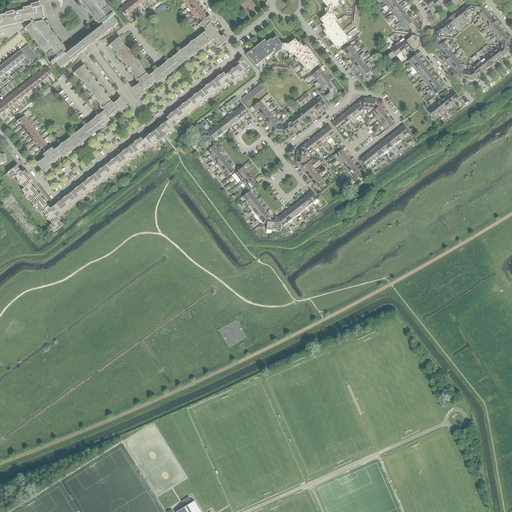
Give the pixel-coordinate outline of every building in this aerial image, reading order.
[(51,64),(51,65),(52,65),(53,65),(56,63),(60,69),(87,48),(91,45),(118,24),(113,18),(113,17),(114,17),(113,16),(113,15),(112,15),(111,16),(110,16),(113,13),(102,0),(80,0),(80,1),(99,25),(107,18),(109,21),(86,39),(85,40),(82,41),(75,47),(60,59),(58,57),(66,50),(50,30),(48,20),(34,23),(35,25),(34,26),(31,23),(25,28),(41,49),(52,62),(51,63),(51,64)] [(130,0),(127,2),(133,10),(135,13),(137,12),(134,9),(137,7),(131,0),(130,0)] [(131,0),(137,7),(139,10),(141,9),(138,6),(141,4),(137,0),(131,0)] [(197,1),(196,0),(187,7),(190,11),(200,4),(199,3),(197,5),(195,2),(197,1)] [(337,2),(335,0),(322,0),(322,1),(327,8),(327,11),(334,12),(334,8),(339,4),(337,2)] [(395,1),(393,0),(387,0),(384,3),(386,6),(385,7),(384,7),(382,8),(383,10),(395,1)] [(429,9),(434,5),(429,0),(424,0),(423,1),(429,9)] [(398,6),(395,1),(383,10),(385,12),(387,10),(388,9),(390,12),(398,6)] [(31,6),(27,7),(23,8),(23,10),(14,12),(14,11),(6,13),(6,14),(0,15),(0,27),(23,23),(23,22),(30,20),(30,22),(31,22),(44,19),(42,10),(42,6),(40,6),(39,2),(31,5),(31,6)] [(130,12),(133,10),(127,2),(123,6),(129,13),(131,16),(133,15),(130,12)] [(470,11),(474,11),(475,4),(469,3),(468,3),(467,4),(463,7),(468,13),(468,12),(470,11)] [(193,16),(203,8),(203,7),(200,9),(198,6),(201,5),(200,4),(190,11),(193,16)] [(481,4),(475,4),(474,11),(477,11),(479,14),(485,9),(482,5),(481,5),(481,4)] [(126,15),(129,13),(123,6),(119,9),(127,20),(129,18),(126,15)] [(389,17),(390,19),(401,10),(398,6),(390,12),(393,14),(392,15),(391,15),(389,17)] [(469,14),(468,12),(468,13),(463,7),(459,10),(467,20),(469,19),(467,16),(469,14)] [(204,9),(203,8),(193,16),(197,20),(206,12),(206,11),(203,13),(201,10),(204,9)] [(477,20),(478,21),(488,13),(485,9),(479,14),(477,15),(479,18),(477,20)] [(397,20),(405,14),(401,10),(390,19),(387,21),(389,23),(394,19),(394,18),(395,17),(397,20)] [(461,21),(464,19),(466,21),(467,20),(459,10),(455,13),(461,21)] [(322,25),(325,30),(335,22),(337,20),(333,15),(334,12),(327,11),(326,14),(319,20),(323,24),(322,25)] [(205,14),(207,13),(206,12),(197,20),(200,24),(209,17),(209,16),(207,18),(205,14)] [(458,23),(461,21),(455,13),(451,17),(459,27),(460,26),(458,23)] [(488,13),(478,21),(479,23),(482,21),(484,24),(492,18),(488,13)] [(397,27),(408,18),(405,14),(397,20),(399,23),(398,24),(397,24),(395,25),(397,27)] [(200,24),(205,31),(209,36),(216,30),(213,28),(210,24),(213,22),(211,20),(209,17),(200,24)] [(457,28),(459,27),(451,17),(447,20),(452,27),(455,25),(457,28)] [(411,22),(408,18),(397,27),(398,29),(400,27),(402,26),(404,29),(407,26),(411,22)] [(483,28),(485,30),(495,22),(492,18),(484,24),(486,26),(483,28)] [(452,27),(447,20),(442,23),(450,34),(452,35),(453,34),(450,30),(452,27)] [(323,31),(330,40),(342,31),(335,22),(325,30),(323,31)] [(411,33),(417,34),(417,30),(411,22),(407,26),(411,31),(411,33)] [(489,29),(491,32),(498,26),(495,22),(485,30),(486,31),(489,29)] [(449,35),(450,34),(442,23),(438,27),(443,33),(444,34),(447,32),(449,35)] [(491,38),(502,30),(498,26),(491,32),(493,35),(490,37),(491,38)] [(438,27),(434,30),(434,31),(433,30),(433,31),(433,35),(440,37),(440,34),(443,33),(438,27)] [(216,30),(209,36),(212,40),(215,43),(218,48),(228,40),(225,38),(223,35),(221,38),(218,34),(216,30)] [(497,41),(499,39),(505,35),(502,30),(491,38),(492,40),(495,38),(497,41)] [(191,42),(198,51),(212,40),(209,36),(205,31),(194,40),(191,42)] [(342,31),(330,40),(337,50),(349,40),(342,31)] [(501,42),(500,44),(508,44),(509,40),(509,39),(508,39),(508,38),(505,35),(499,39),(501,42)] [(270,39),(266,42),(274,52),(273,52),(275,55),(280,51),(284,51),(285,44),(281,44),(276,37),(271,40),(270,39)] [(394,44),(400,52),(406,48),(400,40),(398,37),(395,40),(397,43),(394,44)] [(109,45),(119,57),(129,49),(128,49),(126,47),(121,41),(119,38),(109,45)] [(412,43),(408,38),(405,41),(403,38),(400,40),(406,48),(412,43)] [(432,44),(435,48),(441,43),(440,41),(440,39),(432,38),(432,43),(432,44)] [(288,44),(285,44),(284,51),(287,51),(291,57),(294,55),(293,55),(303,47),(300,42),(298,44),(295,39),(288,44)] [(264,40),(255,47),(264,59),(273,52),(274,52),(266,42),(264,40)] [(343,51),(346,55),(356,47),(360,44),(358,41),(356,43),(357,44),(352,47),(350,45),(343,51)] [(186,61),(198,51),(191,42),(190,42),(191,42),(188,45),(182,50),(179,51),(186,61)] [(441,43),(435,48),(439,52),(446,46),(443,42),(441,43)] [(40,59),(28,44),(22,50),(33,64),(40,59)] [(391,52),(395,57),(400,52),(394,44),(392,47),(390,44),(388,45),(390,48),(392,51),(391,52)] [(305,45),(303,47),(293,55),(294,55),(300,64),(313,54),(305,45)] [(446,46),(439,52),(442,56),(450,50),(446,46)] [(508,47),(500,46),(500,48),(498,50),(502,56),(506,53),(507,52),(508,47)] [(255,67),(264,59),(255,47),(246,54),(255,67)] [(350,60),(358,54),(355,51),(358,49),(356,47),(346,55),(350,60)] [(498,59),(502,56),(498,50),(497,48),(492,52),(498,59)] [(129,50),(129,49),(119,57),(128,69),(138,61),(135,59),(130,53),(128,50),(129,50)] [(453,55),(450,50),(442,56),(445,61),(453,55)] [(22,61),(26,58),(20,51),(16,54),(22,61)] [(174,70),(186,61),(179,51),(177,54),(170,59),(167,60),(174,70)] [(395,57),(391,52),(385,57),(389,61),(395,57)] [(498,59),(492,52),(488,55),(494,63),(498,59)] [(16,54),(12,57),(18,64),(22,61),(16,54)] [(320,63),(313,54),(300,64),(308,73),(320,63)] [(350,60),(353,64),(364,56),(362,54),(359,56),(358,54),(350,60)] [(406,66),(407,68),(418,59),(415,55),(407,61),(410,64),(409,65),(408,65),(406,66)] [(453,55),(445,61),(449,65),(456,59),(458,57),(457,55),(455,57),(453,55)] [(490,66),(494,63),(488,55),(484,58),(490,66)] [(364,57),(364,56),(353,64),(356,68),(364,62),(362,59),(364,57)] [(12,57),(8,60),(14,67),(18,64),(12,57)] [(232,69),(231,69),(240,80),(241,80),(241,79),(242,79),(242,78),(243,77),(242,76),(245,74),(244,73),(248,70),(247,68),(249,67),(242,57),(241,57),(241,58),(239,60),(237,62),(238,63),(236,65),(237,66),(235,68),(232,69)] [(485,69),(490,66),(484,58),(479,62),(485,69)] [(414,70),(422,64),(418,59),(407,68),(409,70),(411,69),(411,68),(412,67),(414,70)] [(457,60),(456,59),(449,65),(452,69),(460,63),(458,61),(457,60)] [(8,60),(4,63),(9,71),(14,67),(8,60)] [(163,79),(174,70),(167,60),(167,61),(165,63),(158,68),(155,70),(163,79)] [(128,69),(139,83),(144,80),(148,76),(139,65),(138,62),(138,61),(128,69)] [(356,68),(359,72),(370,64),(368,62),(366,64),(364,62),(356,68)] [(479,62),(475,65),(481,73),(485,69),(479,62)] [(4,63),(0,66),(5,74),(9,71),(4,63)] [(461,69),(462,69),(465,66),(464,64),(461,65),(460,63),(452,69),(455,73),(461,69)] [(371,66),(370,64),(359,72),(363,77),(367,73),(371,70),(369,68),(371,66)] [(414,77),(425,68),(422,64),(414,70),(411,73),(412,75),(410,77),(411,78),(414,77)] [(74,73),(84,85),(93,77),(90,75),(89,73),(90,72),(88,70),(87,71),(85,69),(84,66),(84,65),(74,73)] [(477,76),(481,73),(475,65),(472,67),(471,69),(472,70),(477,76)] [(46,66),(41,70),(47,77),(50,75),(52,78),(54,77),(48,69),(46,66)] [(421,78),(428,72),(425,68),(414,77),(415,79),(417,77),(418,76),(419,75),(421,78)] [(218,76),(225,86),(231,81),(233,84),(236,81),(237,82),(238,81),(239,81),(240,80),(231,69),(229,72),(227,74),(226,72),(224,74),(223,73),(221,74),(218,76)] [(313,76),(316,80),(324,74),(320,69),(312,75),(308,78),(310,80),(312,78),(312,77),(313,76)] [(463,71),(462,69),(461,69),(455,73),(458,77),(459,78),(460,78),(466,79),(467,71),(463,71)] [(47,77),(41,70),(37,73),(43,80),(46,78),(48,82),(50,80),(47,77)] [(158,83),(163,79),(155,70),(153,73),(148,76),(144,80),(150,87),(151,86),(152,85),(152,84),(156,81),(158,83)] [(470,72),(467,71),(466,79),(472,80),(472,79),(473,79),(477,76),(472,70),(470,72)] [(419,83),(420,85),(432,76),(428,72),(421,78),(423,81),(422,82),(421,82),(419,83)] [(37,73),(33,76),(39,83),(42,81),(44,85),(46,84),(43,80),(37,73)] [(373,80),(367,73),(363,77),(368,84),(373,80)] [(328,79),(324,74),(316,80),(318,82),(317,83),(316,83),(314,84),(316,88),(319,87),(319,86),(320,85),(328,79)] [(42,87),(39,83),(33,76),(29,79),(35,87),(38,85),(40,88),(42,87)] [(213,95),(225,86),(218,76),(217,76),(218,76),(215,79),(214,80),(212,79),(210,81),(211,82),(209,84),(206,85),(213,95)] [(427,87),(435,81),(432,76),(420,85),(422,87),(424,86),(424,85),(425,84),(427,87)] [(93,77),(84,85),(93,97),(102,89),(99,87),(98,85),(99,84),(98,81),(96,83),(95,81),(93,78),(93,77)] [(29,79),(25,82),(31,90),(34,88),(36,91),(38,90),(35,87),(29,79)] [(331,84),(328,79),(320,85),(322,88),(325,85),(327,87),(331,84)] [(149,88),(150,87),(144,80),(139,83),(135,87),(132,88),(131,88),(139,98),(144,94),(142,91),(146,88),(147,89),(148,89),(149,88)] [(426,92),(427,94),(438,85),(435,81),(427,87),(430,90),(429,90),(428,90),(426,92)] [(34,93),(31,90),(25,82),(21,85),(27,93),(30,91),(32,94),(34,93)] [(336,89),(331,84),(327,87),(329,90),(329,92),(335,92),(336,89)] [(21,85),(17,89),(23,96),(26,94),(28,97),(30,96),(27,93),(21,85)] [(194,94),(201,104),(213,95),(206,85),(206,86),(203,88),(202,90),(201,88),(198,90),(199,92),(197,93),(194,95),(194,94)] [(442,89),(438,85),(427,94),(429,96),(431,94),(431,93),(432,92),(434,95),(442,89)] [(23,96),(17,89),(13,92),(19,99),(22,103),(23,101),(20,98),(23,96)] [(104,111),(109,107),(113,104),(107,97),(109,96),(107,93),(105,94),(104,92),(102,89),(103,89),(102,89),(93,97),(104,111)] [(453,91),(448,94),(454,102),(457,99),(459,102),(462,107),(465,105),(461,100),(461,101),(453,91)] [(13,92),(9,95),(15,102),(18,106),(19,105),(16,101),(19,99),(13,92)] [(335,95),(335,92),(329,92),(329,94),(324,98),(327,102),(335,95)] [(182,104),(190,113),(201,104),(194,94),(194,95),(192,97),(190,99),(189,97),(186,99),(187,101),(186,102),(182,104)] [(451,104),(454,102),(448,94),(444,97),(452,108),(454,106),(451,104)] [(15,102),(9,95),(5,98),(11,106),(14,109),(15,108),(12,104),(15,102)] [(109,107),(115,115),(116,114),(116,113),(117,113),(117,112),(116,111),(120,108),(122,111),(127,107),(120,97),(120,98),(120,97),(120,98),(117,100),(113,104),(109,107)] [(314,100),(320,108),(325,104),(319,97),(314,100)] [(450,109),(452,108),(444,97),(440,101),(446,108),(448,106),(450,109)] [(1,101),(7,109),(10,112),(11,111),(8,108),(11,106),(5,98),(1,101)] [(363,99),(358,104),(362,109),(368,110),(369,100),(363,99)] [(310,104),(316,111),(320,108),(314,100),(310,104)] [(369,100),(368,110),(373,111),(379,106),(375,101),(369,100)] [(256,112),(264,106),(260,101),(252,107),(256,112)] [(443,110),(446,108),(440,101),(435,104),(444,114),(445,113),(443,110)] [(170,113),(178,123),(190,113),(182,104),(180,107),(178,108),(177,107),(174,109),(176,110),(174,112),(171,113),(170,113)] [(305,107),(311,115),(316,111),(310,104),(305,107)] [(353,107),(359,115),(364,112),(362,109),(358,104),(353,107)] [(442,115),(444,114),(435,104),(431,107),(437,115),(440,113),(442,115)] [(242,106),(238,110),(244,117),(248,114),(247,113),(242,106)] [(264,106),(256,112),(260,116),(267,111),(264,106)] [(371,112),(375,117),(382,111),(379,106),(373,111),(371,112)] [(114,115),(115,115),(109,107),(104,111),(100,115),(96,116),(104,126),(109,122),(107,119),(111,116),(111,117),(112,117),(113,116),(114,115)] [(301,111),(307,118),(311,115),(305,107),(301,111)] [(353,107),(349,111),(355,118),(359,115),(353,107)] [(434,117),(437,115),(431,107),(427,111),(435,121),(437,120),(434,117)] [(238,110),(234,113),(240,121),(244,117),(238,110)] [(271,115),(267,111),(260,116),(264,121),(271,115)] [(297,114),(302,122),(307,118),(301,111),(297,114)] [(351,122),(355,118),(349,111),(345,114),(351,122)] [(378,121),(386,115),(382,111),(375,117),(378,121)] [(168,135),(169,136),(170,135),(171,134),(172,133),(171,132),(174,130),(172,127),(178,123),(170,113),(168,116),(166,118),(167,119),(165,121),(166,122),(164,124),(161,125),(160,125),(168,135)] [(236,124),(240,121),(234,113),(229,116),(236,124)] [(292,117),(298,125),(302,122),(297,114),(292,117)] [(345,114),(340,117),(347,125),(351,122),(345,114)] [(267,126),(275,120),(271,115),(264,121),(267,126)] [(378,121),(381,125),(389,119),(386,115),(378,121)] [(18,123),(20,126),(28,120),(24,116),(14,124),(15,126),(18,123)] [(92,135),(104,126),(96,116),(94,119),(88,124),(84,125),(92,135)] [(229,116),(225,120),(231,127),(236,124),(229,116)] [(288,121),(294,128),(298,125),(292,117),(288,121)] [(340,117),(336,121),(342,128),(347,125),(340,117)] [(389,119),(381,125),(385,130),(393,124),(389,119)] [(21,127),(23,130),(31,124),(28,120),(20,126),(17,128),(17,129),(18,130),(21,127)] [(227,131),(231,127),(225,120),(221,123),(227,131)] [(277,122),(275,120),(267,126),(271,130),(277,126),(275,124),(277,122)] [(285,126),(289,132),(294,128),(288,121),(285,123),(286,125),(285,126)] [(338,132),(342,128),(336,121),(332,124),(338,132)] [(221,123),(217,126),(223,134),(227,131),(221,123)] [(24,131),(26,134),(34,128),(31,124),(23,130),(20,132),(21,134),(24,131)] [(203,127),(201,124),(197,127),(202,134),(206,130),(203,127)] [(80,144),(92,135),(84,125),(84,126),(82,128),(76,133),(73,135),(72,135),(80,144)] [(156,144),(161,140),(162,142),(163,143),(164,143),(164,142),(165,142),(165,141),(165,140),(164,138),(165,137),(168,135),(160,125),(158,128),(156,129),(155,128),(153,130),(154,131),(152,133),(149,134),(156,144)] [(223,134),(217,126),(213,130),(217,136),(219,137),(223,134)] [(280,126),(279,134),(285,134),(286,134),(287,134),(289,132),(285,126),(284,127),(280,126)] [(331,138),(335,134),(329,126),(324,130),(331,138)] [(399,130),(405,137),(409,134),(408,133),(403,126),(399,130)] [(28,135),(30,138),(37,132),(34,128),(26,134),(23,136),(24,138),(28,135)] [(208,133),(212,138),(213,139),(217,136),(213,130),(208,133)] [(331,138),(324,130),(320,133),(326,141),(331,138)] [(405,137),(399,130),(395,133),(401,141),(405,137)] [(31,139),(33,142),(40,136),(37,132),(30,138),(26,140),(27,142),(31,139)] [(199,141),(209,142),(209,140),(212,138),(208,133),(205,136),(202,136),(200,136),(199,141)] [(326,141),(320,133),(316,136),(322,144),(326,141)] [(401,141),(395,133),(390,136),(395,143),(396,144),(401,141)] [(153,146),(154,147),(155,147),(155,146),(156,146),(157,146),(157,145),(156,144),(149,134),(149,135),(146,137),(145,139),(143,137),(141,139),(140,138),(138,139),(135,141),(142,151),(148,146),(150,149),(153,146)] [(43,140),(47,144),(53,139),(50,135),(43,140)] [(61,144),(68,154),(80,144),(72,135),(70,138),(64,142),(61,144)] [(43,140),(40,136),(33,142),(29,144),(31,146),(34,143),(36,146),(43,140)] [(322,144),(316,136),(312,140),(318,148),(320,150),(321,148),(320,146),(322,144)] [(395,143),(390,136),(386,140),(391,146),(395,143)] [(39,150),(47,144),(43,140),(36,146),(33,148),(34,150),(37,147),(39,150)] [(318,148),(312,140),(307,143),(314,151),(318,148)] [(391,146),(386,140),(382,143),(387,149),(391,146)] [(131,160),(142,151),(135,141),(133,144),(131,145),(130,144),(127,146),(128,147),(126,149),(123,150),(131,160)] [(203,148),(206,151),(211,147),(209,144),(209,142),(199,141),(199,147),(203,148)] [(314,151),(307,143),(303,147),(307,152),(309,154),(314,151)] [(382,143),(377,146),(384,154),(388,151),(387,149),(382,143)] [(63,157),(68,154),(61,144),(60,144),(61,144),(58,147),(54,151),(52,148),(47,151),(55,162),(56,161),(57,160),(57,159),(58,159),(57,158),(61,155),(63,157)] [(209,156),(217,150),(213,146),(211,147),(206,151),(205,152),(209,156)] [(384,154),(377,146),(373,150),(378,156),(379,157),(384,154)] [(307,152),(303,147),(297,151),(297,157),(307,158),(307,152)] [(119,169),(131,160),(123,150),(123,151),(121,153),(119,155),(118,153),(115,155),(116,157),(115,158),(111,160),(111,159),(111,160),(119,169)] [(212,161),(220,155),(217,150),(209,156),(212,161)] [(333,156),(337,160),(345,154),(341,150),(333,156)] [(373,150),(369,153),(374,159),(378,156),(373,150)] [(55,162),(47,151),(43,155),(45,157),(40,161),(37,163),(37,162),(37,163),(44,172),(50,168),(47,166),(51,163),(52,163),(53,163),(54,162),(55,162)] [(375,161),(374,159),(369,153),(365,156),(371,164),(375,161)] [(337,160),(340,165),(348,158),(345,154),(337,160)] [(216,165),(223,159),(220,155),(212,161),(216,165)] [(366,167),(371,164),(365,156),(360,160),(365,166),(366,167)] [(296,162),(300,168),(306,164),(307,158),(297,157),(296,162)] [(343,169),(351,163),(348,158),(340,165),(343,169)] [(219,169),(227,163),(223,159),(216,165),(219,169)] [(107,179),(119,169),(111,160),(109,163),(107,164),(106,163),(103,165),(104,166),(103,167),(99,169),(107,179)] [(306,164),(300,168),(304,172),(312,166),(309,163),(312,161),(311,160),(306,164)] [(219,169),(222,173),(230,167),(227,163),(219,169)] [(343,169),(347,173),(355,167),(351,163),(343,169)] [(18,183),(18,184),(29,175),(26,173),(24,171),(23,172),(21,169),(20,171),(19,169),(17,166),(17,165),(7,173),(12,179),(15,177),(17,180),(16,180),(16,181),(17,182),(18,183)] [(307,177),(315,170),(312,166),(304,172),(307,177)] [(230,167),(222,173),(226,178),(227,177),(233,172),(230,167)] [(238,178),(246,172),(242,167),(231,176),(235,180),(238,178)] [(350,177),(358,171),(355,167),(347,173),(350,177)] [(88,178),(87,178),(95,188),(107,179),(99,169),(97,172),(95,173),(94,172),(92,174),(93,175),(91,177),(88,178)] [(311,181),(318,175),(315,170),(307,177),(311,181)] [(358,171),(350,177),(354,182),(361,176),(358,171)] [(239,184),(249,176),(246,172),(238,178),(240,181),(238,182),(239,184)] [(29,175),(18,184),(19,185),(20,185),(20,186),(21,186),(22,186),(24,188),(21,190),(26,197),(36,189),(35,189),(33,187),(31,185),(33,184),(31,182),(32,181),(30,178),(29,175)] [(314,185),(322,179),(318,175),(311,181),(314,185)] [(243,183),(245,186),(253,180),(249,176),(239,184),(240,185),(243,183)] [(83,197),(95,188),(87,178),(85,181),(83,183),(82,181),(80,183),(81,185),(79,186),(76,188),(76,187),(83,197)] [(322,179),(314,185),(317,190),(325,183),(322,179)] [(253,180),(245,186),(248,191),(256,185),(253,180)] [(71,206),(83,197),(76,187),(75,188),(76,188),(73,190),(71,192),(70,191),(68,192),(69,194),(67,195),(64,197),(71,206)] [(26,197),(35,208),(45,201),(42,199),(40,197),(42,196),(40,193),(39,194),(37,192),(36,189),(26,197)] [(246,201),(252,196),(249,191),(242,197),(246,201)] [(307,196),(312,202),(313,203),(317,200),(316,199),(317,199),(311,192),(307,196)] [(246,201),(249,205),(256,200),(252,196),(246,201)] [(308,205),(312,202),(307,196),(303,199),(308,205)] [(63,213),(71,206),(64,197),(62,200),(60,201),(59,200),(56,202),(57,203),(56,204),(63,213)] [(308,205),(303,199),(299,202),(304,209),(305,210),(309,207),(308,205)] [(251,211),(253,210),(259,204),(256,200),(249,205),(248,206),(251,211)] [(45,201),(35,208),(40,215),(43,213),(45,215),(44,216),(44,217),(45,217),(45,218),(46,219),(46,220),(47,220),(47,221),(48,221),(49,222),(50,221),(52,224),(49,226),(54,232),(63,225),(64,225),(63,224),(61,222),(59,220),(61,219),(58,217),(60,216),(53,207),(51,208),(49,205),(48,206),(46,204),(45,201)] [(299,212),(304,209),(299,202),(294,206),(299,212)] [(60,216),(63,213),(56,204),(53,207),(60,216)] [(253,210),(256,214),(262,209),(259,204),(253,210)] [(300,213),(299,212),(294,206),(290,209),(296,217),(300,213)] [(258,219),(259,218),(266,213),(262,209),(256,214),(255,215),(258,219)] [(292,220),(296,217),(290,209),(286,212),(292,220)] [(292,220),(286,212),(282,216),(288,223),(292,220)] [(263,223),(263,222),(268,218),(269,217),(266,213),(259,218),(263,223)] [(283,227),(288,223),(282,216),(277,219),(282,226),(283,227)] [(266,230),(271,231),(272,221),(270,221),(268,218),(263,222),(266,226),(266,229),(266,230)] [(274,221),(272,221),(271,231),(280,232),(281,228),(282,228),(282,226),(277,219),(274,221)] [(184,507),(176,511),(200,511),(194,501),(192,502),(190,499),(188,497),(181,502),(182,504),(184,507)]
